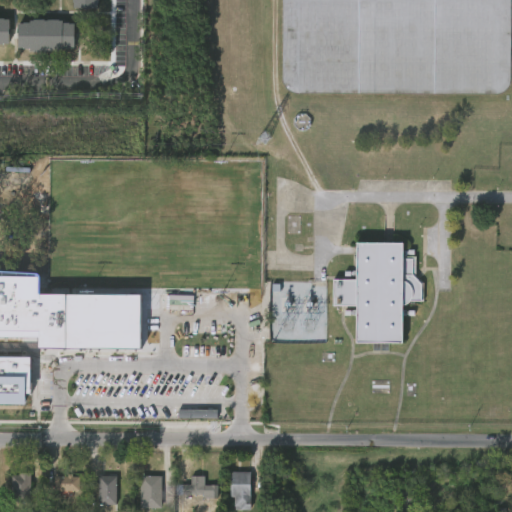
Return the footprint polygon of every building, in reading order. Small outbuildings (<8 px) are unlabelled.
[(495,94),(295,93),(287,89),(284,84),(282,78),(282,0),(510,0),(510,80),(508,85),(505,90),(495,94)] [(0,46),(9,47),(9,18),(0,17),(0,46)] [(57,18),(61,18),(61,21),(68,21),(68,26),(73,26),(73,46),(60,46),(60,50),(29,49),(29,47),(16,47),(16,21),(28,21),(28,19),(32,19),(32,18),(47,19),(47,18),(57,18)] [(412,276),(420,285),(420,302),(409,302),(402,307),(402,345),(355,344),(356,307),(333,306),(332,280),(354,281),(354,243),(401,244),(401,258),(412,259),(412,276)] [(0,276),(34,277),(34,292),(137,293),(136,354),(32,353),(33,342),(0,341),(0,276)] [(0,358),(27,359),(26,399),(21,398),(20,411),(0,410),(0,358)] [(29,472),(29,501),(9,501),(9,474),(17,474),(17,471),(29,472)] [(249,492),(250,509),(234,509),(233,497),(229,497),(229,471),(250,471),(249,492)] [(74,474),(74,477),(81,477),(81,491),(56,491),(56,476),(69,476),(69,474),(74,474)] [(202,475),(202,484),(216,484),(215,495),(213,495),(213,497),(201,497),(201,494),(180,494),(180,483),(189,483),(189,475),(202,475)] [(99,505),(99,476),(119,476),(119,505),(99,505)] [(160,509),(139,509),(139,476),(160,476),(160,509)]
